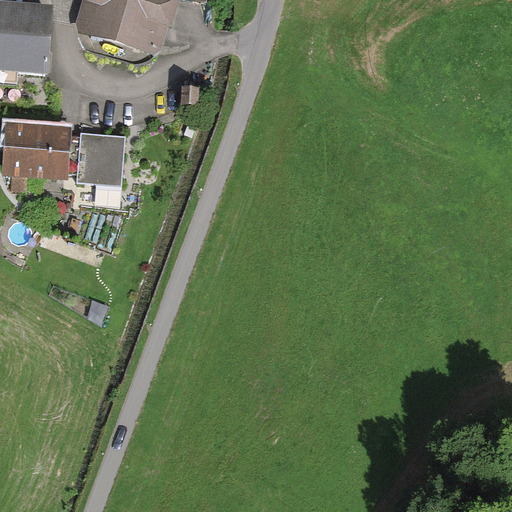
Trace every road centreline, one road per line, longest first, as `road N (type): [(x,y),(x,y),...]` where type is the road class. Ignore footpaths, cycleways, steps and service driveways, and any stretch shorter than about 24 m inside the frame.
road 1 (residential): [(266,39),(93,511)]
road 2 (residential): [(266,39),(221,45),(131,92),(100,90),(77,72),(52,0)]
